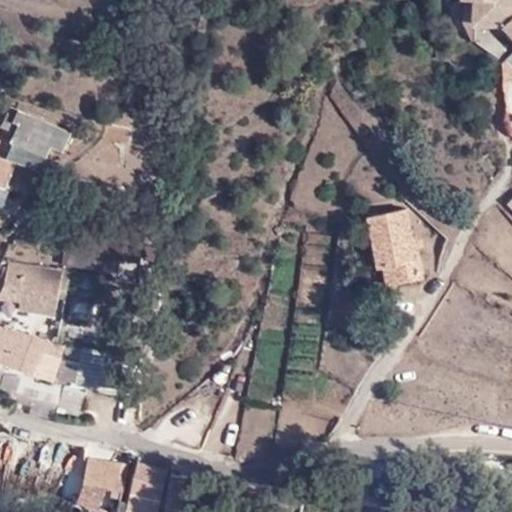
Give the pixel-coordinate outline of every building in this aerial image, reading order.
[(511,0),(464,0),(464,2),(466,2),(477,3),(477,26),(506,25),(511,30),(511,0)] [(477,3),(466,2),(466,25),(476,40),(477,26),(477,3)] [(54,124),(18,110),(17,114),(9,111),(4,123),(18,128),(16,136),(48,148),(51,142),(64,146),(70,130),(54,124)] [(16,163),(0,155),(0,182),(6,185),(16,163)] [(398,263),(402,280),(425,275),(417,233),(414,234),(408,207),(369,215),(380,267),(386,265),(398,263)] [(144,239),(67,226),(62,262),(122,271),(125,254),(141,257),(144,239)] [(41,268),(11,262),(5,285),(23,288),(19,308),(55,313),(63,274),(41,271),(41,268)] [(388,283),(402,280),(398,263),(386,265),(388,283)] [(120,304),(89,298),(85,321),(74,319),(71,333),(113,341),(120,304)] [(64,345),(2,324),(1,330),(0,329),(0,360),(36,372),(42,353),(58,358),(64,345)] [(120,353),(67,345),(66,354),(80,356),(80,362),(62,359),(60,377),(114,385),(120,353)] [(53,385),(5,372),(1,386),(10,388),(9,394),(16,396),(16,399),(31,403),(32,400),(56,407),(56,408),(67,412),(68,408),(78,412),(83,396),(53,387),(53,385)] [(120,475),(124,475),(126,462),(88,459),(85,484),(108,486),(119,487),(120,475)] [(158,511),(169,466),(139,460),(129,504),(127,511),(158,511)] [(188,511),(190,493),(204,493),(205,476),(171,473),(166,511),(188,511)] [(302,499),(303,493),(304,488),(277,482),(276,488),(247,485),(247,503),(286,506),(288,497),(302,499)] [(76,502),(97,511),(101,511),(107,501),(108,486),(85,484),(76,502)] [(388,487),(365,485),(365,491),(351,490),(351,485),(333,484),(332,501),(348,502),(348,507),(384,508),(385,511),(390,511),(401,511),(402,507),(406,507),(406,494),(388,493),(388,487)] [(101,511),(117,511),(120,505),(119,505),(107,501),(101,511)]
